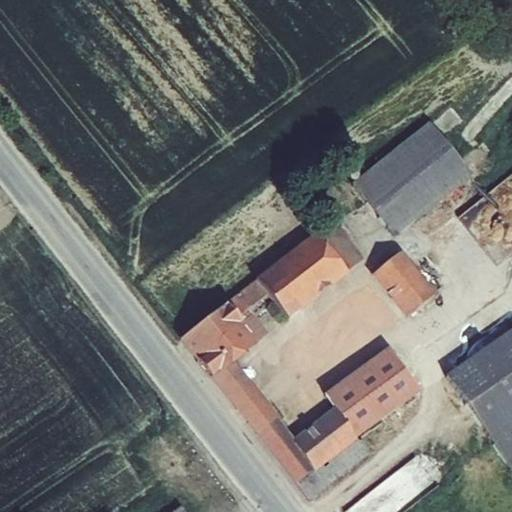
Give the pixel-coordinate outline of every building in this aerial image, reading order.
[(350,184),(394,237),(472,175),(428,122),(350,184)] [(511,175),(459,211),(493,262),(507,252),(505,250),(511,245),(511,175)] [(333,221),(315,234),(346,272),(363,258),(333,221)] [(266,295),(287,321),(346,273),(346,272),(315,234),(314,232),(254,280),(266,295)] [(370,276),(404,318),(435,294),(401,252),(370,276)] [(225,304),(237,318),(246,311),(266,295),(254,280),(225,304)] [(181,340),(211,378),(233,361),(255,344),(255,343),(239,324),(241,322),(237,318),(225,304),(181,340)] [(295,483),(308,501),(369,451),(357,437),(443,376),(440,371),(456,359),(460,364),(485,347),(481,341),(455,305),(412,338),(409,335),(389,350),(326,398),(333,407),(293,438),(276,417),(277,417),(233,361),(211,378),(295,483)] [(239,324),(255,343),(266,334),(250,314),(249,315),(246,311),(237,318),(241,322),(239,324)] [(445,375),(511,469),(511,468),(511,327),(485,347),(460,364),(445,375)] [(386,346),(322,393),(326,398),(389,350),(386,346)] [(456,359),(440,371),(443,376),(445,375),(460,364),(456,359)] [(392,511),(402,511),(449,475),(427,447),(374,489),(392,511)]
